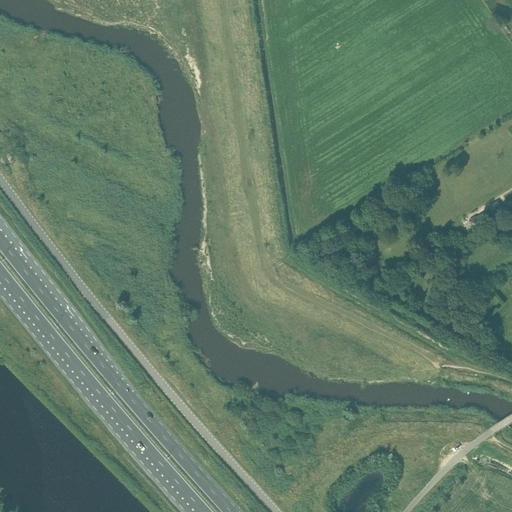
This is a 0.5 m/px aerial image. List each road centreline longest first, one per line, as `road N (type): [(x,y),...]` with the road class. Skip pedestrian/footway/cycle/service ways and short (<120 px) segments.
road 1 (unclassified): [(282,511),(123,335),(0,180)]
road 2 (trunk): [(234,511),(0,239)]
road 3 (trunk): [(0,273),(204,511)]
road 4 (unclassified): [(407,511),(469,446),(511,419)]
